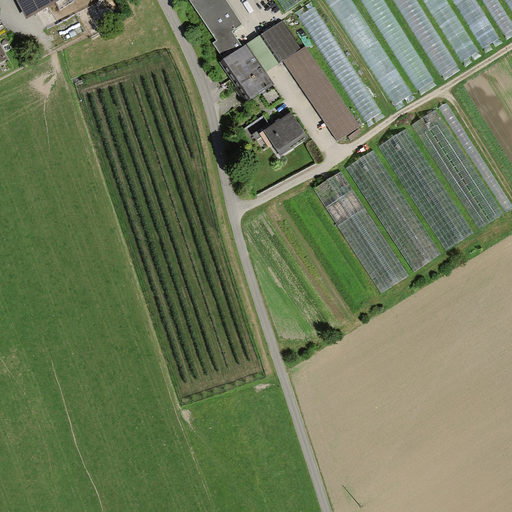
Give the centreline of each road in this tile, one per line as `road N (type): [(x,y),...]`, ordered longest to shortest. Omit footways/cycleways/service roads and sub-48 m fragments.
road 1 (unclassified): [(327,511),(245,259),(201,80),(162,0)]
road 2 (track): [(511,43),(330,163),(232,210)]
road 3 (track): [(511,199),(441,89)]
